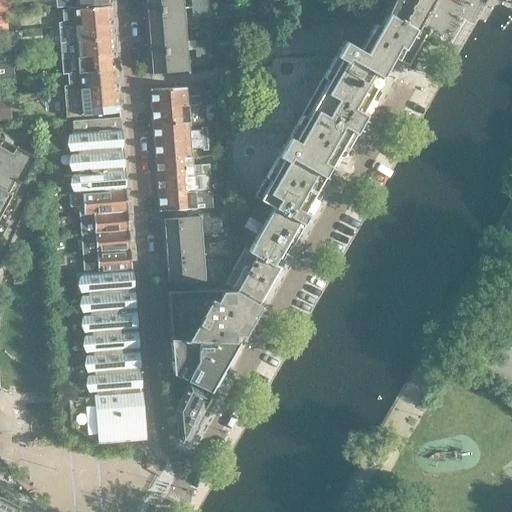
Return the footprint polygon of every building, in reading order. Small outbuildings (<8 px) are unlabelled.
[(0,0),(0,26),(10,27),(10,0),(0,0)] [(183,8),(182,0),(142,0),(143,11),(183,8)] [(415,29),(431,0),(392,0),(386,12),(415,29)] [(112,22),(110,6),(72,9),(61,10),(62,21),(58,23),(58,27),(112,22)] [(208,14),(207,6),(191,7),(192,15),(208,14)] [(185,29),(183,8),(143,11),(145,32),(185,29)] [(335,168),(379,91),(374,88),(398,46),(403,49),(415,29),(386,12),(369,43),(364,52),(343,40),(253,197),(273,207),(303,225),(329,180),(324,177),(330,166),(335,168)] [(113,38),(112,22),(58,27),(58,31),(63,32),(64,42),(113,38)] [(187,49),(185,29),(145,32),(147,53),(187,49)] [(115,54),(113,38),(64,42),(65,53),(60,54),(60,59),(115,54)] [(210,48),(210,40),(194,41),(194,49),(210,48)] [(211,55),(210,48),(194,49),(195,57),(211,55)] [(188,71),(187,49),(147,53),(148,74),(188,71)] [(116,70),(115,54),(60,59),(61,63),(66,63),(67,74),(116,70)] [(117,86),(116,70),(67,74),(68,85),(63,86),(63,90),(117,86)] [(119,105),(117,86),(63,90),(64,94),(69,95),(70,110),(81,109),(119,106),(119,105)] [(199,105),(199,96),(187,97),(186,87),(150,89),(151,107),(199,105)] [(188,115),(200,114),(200,113),(204,113),(203,104),(199,105),(151,107),(152,124),(189,122),(188,115)] [(122,149),(121,129),(120,117),(72,121),(74,152),(122,149)] [(206,139),(206,130),(202,131),(201,130),(189,131),(189,122),(152,124),(154,142),(206,139)] [(19,182),(33,157),(33,156),(30,154),(0,138),(0,188),(6,192),(12,195),(18,182),(19,182)] [(191,149),(202,148),(202,149),(207,149),(206,139),(154,142),(155,159),(191,157),(191,149)] [(54,154),(53,145),(45,146),(46,155),(54,154)] [(124,169),(122,149),(74,152),(76,172),(124,169)] [(209,173),(208,165),(204,165),(192,166),(191,157),(155,159),(156,176),(209,173)] [(56,182),(54,165),(47,166),(48,183),(56,182)] [(125,189),(124,169),(76,172),(77,192),(125,189)] [(194,191),(193,183),(210,182),(209,173),(156,176),(158,193),(194,191)] [(18,198),(12,195),(6,192),(0,188),(0,220),(4,222),(8,213),(9,214),(18,198)] [(127,209),(125,189),(77,192),(79,212),(127,209)] [(210,191),(194,191),(158,193),(159,211),(211,207),(210,191)] [(283,260),(289,249),(303,225),(273,207),(249,249),(244,248),(224,284),(233,289),(235,289),(258,304),(279,267),(274,264),(278,257),(283,260)] [(128,229),(127,209),(79,212),(80,233),(128,229)] [(201,237),(200,216),(160,219),(161,241),(201,237)] [(130,249),(128,229),(80,233),(82,253),(130,249)] [(203,258),(201,237),(161,241),(163,261),(203,258)] [(131,269),(130,249),(82,253),(83,273),(131,269)] [(205,280),(203,258),(163,261),(165,283),(205,280)] [(133,289),(132,269),(131,269),(83,273),(85,293),(133,289)] [(65,304),(64,286),(56,287),(58,304),(65,304)] [(135,310),(133,289),(85,293),(87,313),(135,310)] [(244,334),(259,307),(257,306),(258,304),(235,289),(233,289),(165,291),(169,338),(237,341),(237,340),(236,340),(236,335),(240,335),(242,333),(244,334)] [(136,330),(135,310),(87,313),(88,334),(136,330)] [(68,343),(67,326),(59,327),(61,344),(68,343)] [(138,350),(136,330),(88,334),(90,354),(138,350)] [(209,391),(237,341),(169,338),(172,373),(173,373),(188,381),(209,391)] [(139,370),(138,350),(90,354),(91,374),(139,370)] [(71,383),(70,366),(62,367),(64,384),(71,383)] [(141,390),(139,370),(91,374),(93,394),(118,392),(141,390)] [(188,441),(203,408),(204,408),(211,392),(209,391),(188,381),(174,410),(177,436),(188,441)] [(144,439),(141,390),(118,392),(122,440),(144,439)] [(122,440),(118,392),(93,394),(96,442),(122,440)] [(96,442),(93,394),(65,396),(68,427),(96,442)] [(0,511),(7,511),(8,511),(12,505),(17,507),(19,508),(19,507),(0,496),(0,511)]
